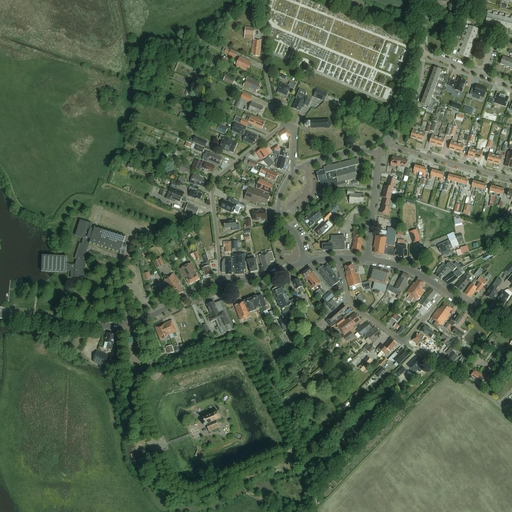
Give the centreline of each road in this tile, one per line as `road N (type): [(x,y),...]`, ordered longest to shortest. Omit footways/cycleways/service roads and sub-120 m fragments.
road 1 (tertiary): [(2,314),(117,326),(220,283)]
road 2 (residential): [(220,283),(217,179),(284,124)]
road 3 (residential): [(511,179),(387,141)]
road 4 (unclassified): [(511,415),(404,343)]
road 5 (residential): [(284,124),(267,85),(262,0)]
